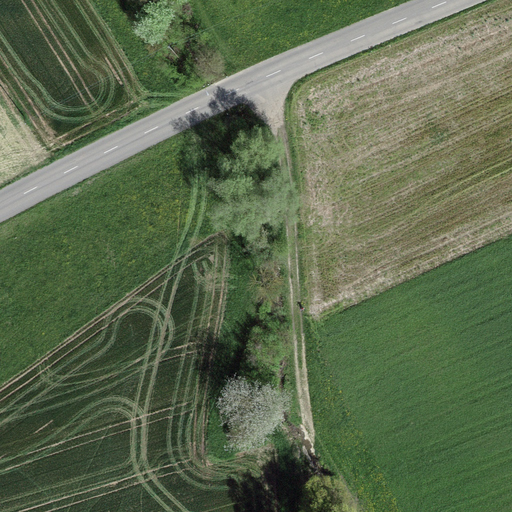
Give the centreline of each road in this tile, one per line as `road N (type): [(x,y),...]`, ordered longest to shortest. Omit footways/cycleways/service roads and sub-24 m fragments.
road 1 (tertiary): [(0,204),(441,0)]
road 2 (track): [(259,79),(285,161),(298,316)]
